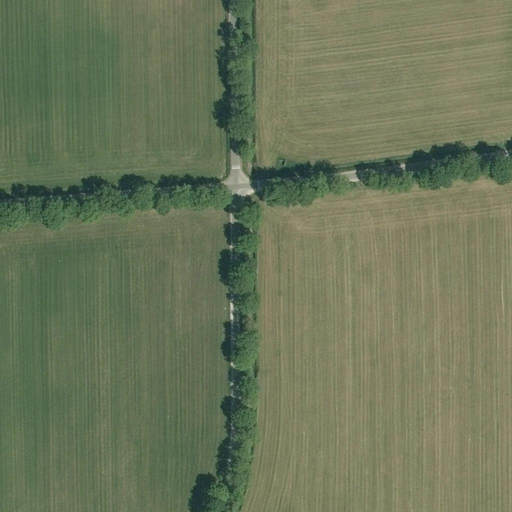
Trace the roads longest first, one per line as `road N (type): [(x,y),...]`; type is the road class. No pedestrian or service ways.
road 1 (unclassified): [(224,511),(236,427),(236,188)]
road 2 (unclassified): [(236,188),(511,156)]
road 3 (unclassified): [(0,205),(236,188)]
road 4 (unclassified): [(236,188),(233,0)]
